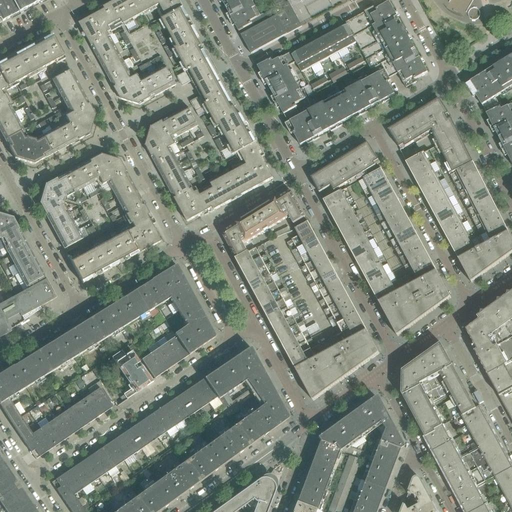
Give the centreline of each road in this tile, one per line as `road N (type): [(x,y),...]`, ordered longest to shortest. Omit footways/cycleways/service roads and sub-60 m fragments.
road 1 (residential): [(182,246),(60,14)]
road 2 (residential): [(238,340),(31,479)]
road 3 (residential): [(396,359),(297,176)]
road 4 (residential): [(371,125),(469,306)]
road 5 (residential): [(78,311),(0,163)]
road 6 (residential): [(190,511),(306,425)]
road 7 (residential): [(511,206),(447,77)]
road 8 (residential): [(239,69),(364,0)]
road 9 (residential): [(258,327),(206,232),(182,246)]
road 10 (residential): [(78,311),(182,246)]
road 11 (residential): [(297,176),(239,69)]
